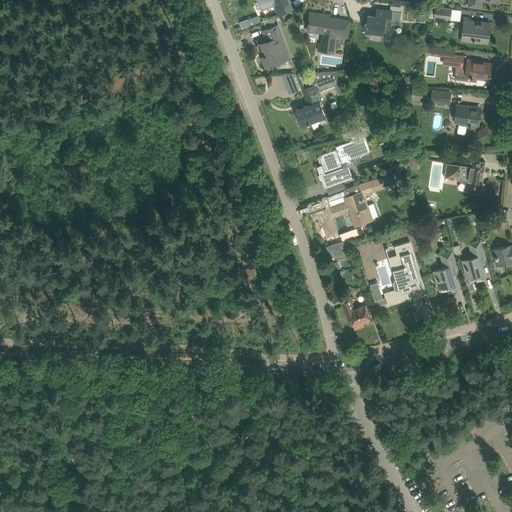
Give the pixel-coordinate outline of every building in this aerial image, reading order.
[(257,0),(259,3),(262,11),(275,6),(278,16),(292,11),(288,0),(257,0)] [(468,0),(468,6),(471,7),(481,8),(482,0),(491,1),(497,2),(496,0),(468,0)] [(450,20),(452,8),(436,6),(435,18),(450,20)] [(365,23),(364,25),(366,25),(366,31),(382,33),(381,40),(390,41),(392,23),(400,24),(402,11),(376,8),(375,16),(368,15),(367,23),(365,23)] [(309,11),(307,30),(323,32),(322,43),(319,43),(318,50),(333,52),(335,37),(347,39),(350,20),(341,19),(323,16),(324,13),(309,11)] [(247,20),(250,26),(260,23),(258,16),(247,20)] [(487,43),(490,23),(469,21),(469,18),(465,17),(462,40),(487,43)] [(263,22),(265,29),(275,26),(272,18),(263,22)] [(239,23),(241,30),(250,26),(247,20),(239,23)] [(267,41),(260,43),(265,55),(263,55),(264,57),(262,57),(265,67),(285,59),(280,45),(284,43),(278,25),(275,26),(265,29),(263,30),(267,41)] [(454,50),(427,46),(426,54),(449,57),(453,57),(453,55),(454,50)] [(464,56),(453,55),(453,57),(449,57),(448,65),(458,66),(456,79),(466,80),(466,76),(477,78),(477,81),(478,78),(489,79),(488,83),(489,83),(490,76),(491,76),(491,74),(490,74),(491,63),(468,60),(467,66),(463,65),(464,56)] [(341,76),(340,73),(339,70),(296,73),(298,79),(302,90),(302,89),(305,96),(307,95),(310,104),(296,110),(302,125),(325,116),(319,101),(318,102),(314,92),(320,90),(344,81),(342,76),(341,76)] [(412,87),(411,100),(426,102),(428,89),(412,87)] [(430,102),(449,104),(451,91),(431,89),(430,102)] [(457,104),(455,120),(469,122),(469,125),(478,127),(479,121),(481,121),(482,114),(480,113),(481,108),(457,104)] [(336,147),(337,148),(319,155),(325,171),(319,173),(325,188),(347,180),(347,179),(352,177),(348,165),(349,165),(348,163),(343,165),(340,156),(348,153),(350,159),(349,159),(349,160),(360,156),(360,155),(369,151),(370,152),(371,152),(364,134),(352,137),(354,140),(336,147)] [(417,139),(402,140),(403,148),(417,148),(417,139)] [(417,157),(408,157),(408,169),(417,168),(417,157)] [(398,163),(393,165),(396,172),(408,167),(405,160),(398,163)] [(482,183),(484,172),(485,162),(472,160),(471,167),(451,164),(449,177),(469,179),(467,192),(481,194),(481,190),(483,190),(484,189),(484,184),(484,183),(482,183)] [(384,178),(386,186),(395,183),(392,175),(384,178)] [(355,226),(373,219),(364,194),(385,188),(382,179),(360,185),(341,192),(345,202),(332,207),(335,216),(350,210),(355,226)] [(470,222),(476,221),(474,214),(468,216),(470,222)] [(351,251),(350,247),(348,239),(326,246),(330,258),(351,251)] [(473,257),(462,260),(465,269),(467,278),(474,277),(476,276),(477,280),(485,278),(481,264),(487,262),(488,262),(485,252),(481,239),(469,243),(473,257)] [(395,290),(384,293),(388,305),(408,299),(406,291),(410,290),(421,287),(420,285),(410,251),(412,251),(413,250),(410,240),(394,245),(397,255),(390,257),(400,290),(396,291),(395,290)] [(500,265),(503,264),(503,266),(510,264),(510,262),(511,261),(511,247),(510,248),(509,246),(494,249),(496,259),(498,258),(500,265)] [(443,268),(434,270),(436,280),(439,289),(445,288),(447,287),(448,291),(456,289),(453,275),(459,273),(457,264),(453,250),(440,254),(443,268)] [(375,302),(383,300),(378,284),(370,286),(375,302)] [(370,319),(365,305),(353,310),(351,304),(352,304),(349,297),(341,300),(348,319),(351,318),(355,328),(364,325),(362,322),(370,319)]
